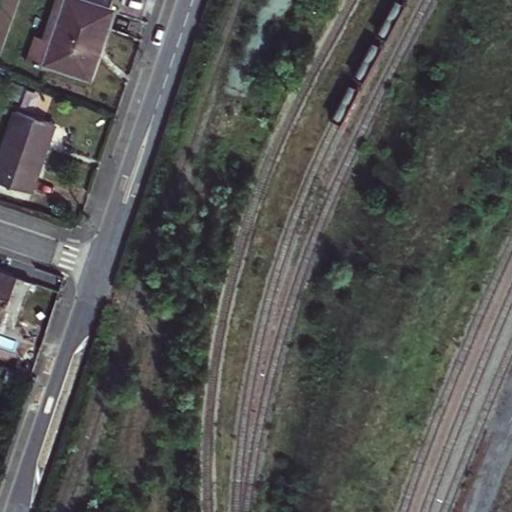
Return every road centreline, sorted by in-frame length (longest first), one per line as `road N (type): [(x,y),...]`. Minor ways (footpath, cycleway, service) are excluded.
road 1 (tertiary): [(103,263),(191,0)]
road 2 (tertiary): [(23,511),(30,463),(103,263)]
